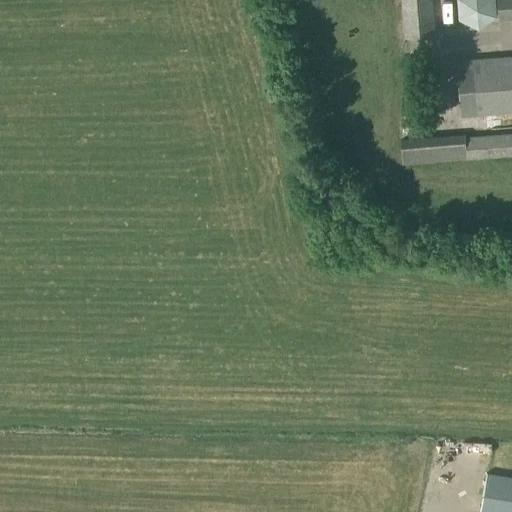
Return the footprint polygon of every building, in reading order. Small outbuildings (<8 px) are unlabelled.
[(400,0),(404,39),(434,36),(431,0),(400,0)] [(456,0),(459,20),(478,29),(496,17),(494,0),(456,0)] [(511,0),(496,0),(498,19),(511,18),(511,0)] [(459,118),(475,117),(511,113),(511,57),(456,61),(459,118)] [(464,135),(400,140),(402,166),(511,156),(511,134),(465,138),(464,135)] [(511,511),(511,477),(486,473),(479,511),(511,511)]
